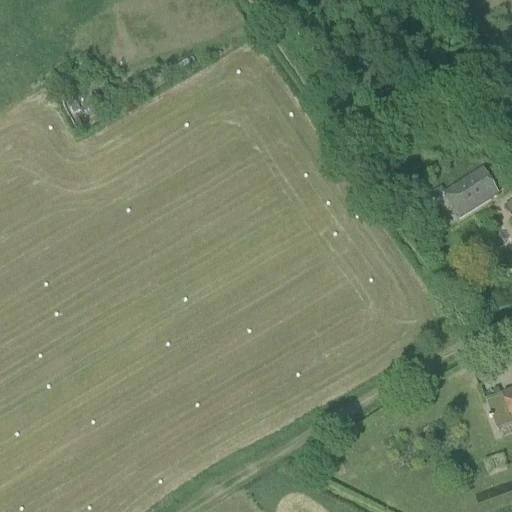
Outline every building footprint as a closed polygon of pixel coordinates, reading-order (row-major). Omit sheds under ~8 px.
[(78,69),(52,83),(58,94),(85,80),(78,69)] [(76,102),(68,106),(81,130),(89,126),(101,120),(87,96),(76,102)] [(110,102),(104,105),(108,115),(115,112),(110,102)] [(443,193),(459,218),(497,195),(480,169),(443,193)] [(511,392),(501,397),(511,427),(511,392)]
